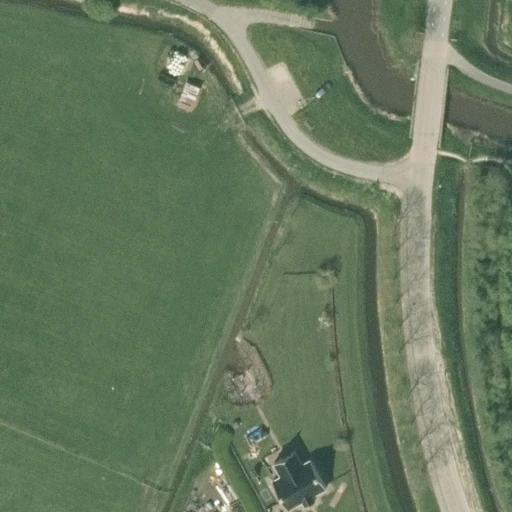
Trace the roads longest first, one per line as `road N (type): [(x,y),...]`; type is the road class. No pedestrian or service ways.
road 1 (tertiary): [(458,511),(424,372),(416,280),(420,182)]
road 2 (unclassified): [(420,182),(346,166),(303,141),(226,25),(191,0)]
road 3 (tertiary): [(420,182),(440,0)]
